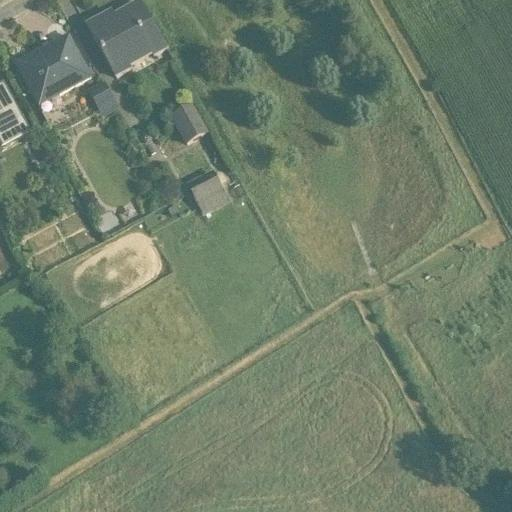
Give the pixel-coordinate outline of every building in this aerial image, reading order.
[(140,32),(129,11),(103,26),(100,21),(86,28),(116,81),(129,73),(124,63),(148,48),(154,59),(166,52),(152,26),(140,32)] [(38,109),(40,109),(91,81),(68,38),(15,67),(38,109)] [(0,87),(0,147),(2,150),(29,135),(3,86),(0,87)] [(102,121),(119,112),(104,86),(87,95),(102,121)] [(185,149),(209,137),(193,108),(169,120),(185,149)] [(203,220),(229,206),(212,174),(186,188),(203,220)] [(178,215),(174,209),(167,213),(170,219),(178,215)]
